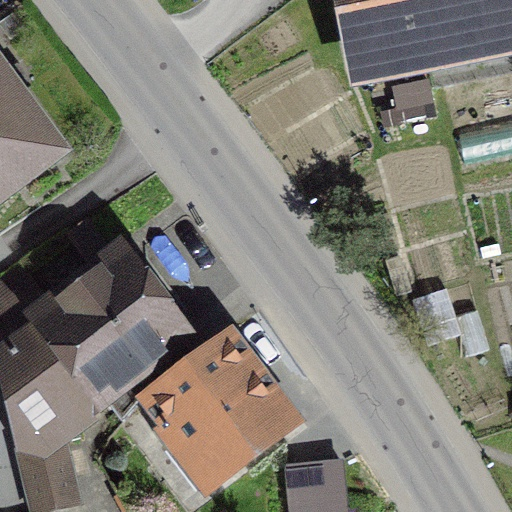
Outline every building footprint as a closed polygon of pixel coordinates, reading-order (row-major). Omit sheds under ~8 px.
[(511,8),(510,0),(345,0),(358,62),(511,30),(511,8)] [(0,196),(58,154),(25,109),(31,105),(0,63),(0,196)] [(108,250),(86,221),(69,234),(90,263),(108,250)] [(195,356),(123,262),(44,321),(44,322),(96,392),(98,390),(123,422),(146,389),(148,391),(195,356)] [(18,274),(0,285),(0,375),(33,511),(78,511),(61,441),(79,435),(72,410),(96,392),(44,322),(44,321),(33,306),(37,302),(18,274)] [(195,356),(148,391),(215,480),(288,425),(222,336),(195,356)] [(343,511),(339,462),(287,465),(289,511),(343,511)]
